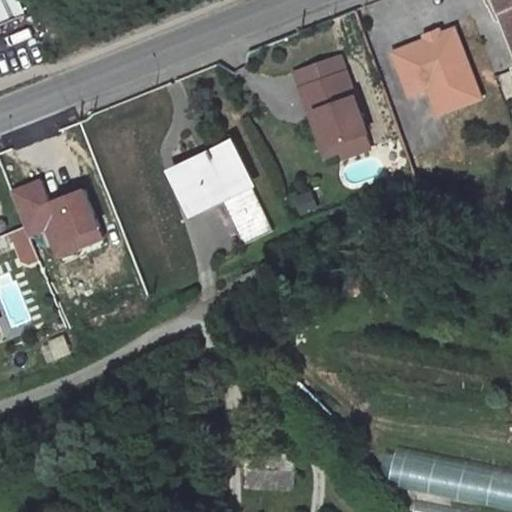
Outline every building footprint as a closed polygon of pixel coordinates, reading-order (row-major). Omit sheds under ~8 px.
[(0,0),(0,26),(26,15),(19,0),(0,0)] [(511,0),(487,0),(496,22),(502,20),(511,47),(511,0)] [(491,100),(462,26),(446,32),(445,29),(426,36),(428,40),(395,52),(411,94),(430,87),(443,119),(491,100)] [(345,53),(296,71),(313,115),(311,116),(327,160),(341,154),(344,162),(379,149),(374,137),(379,135),(364,93),(360,93),(345,53)] [(273,229),(232,144),(212,153),(212,155),(177,172),(195,210),(222,197),(245,243),(273,229)] [(61,259),(113,240),(94,187),(55,201),(47,179),(15,190),(32,237),(51,231),(61,259)] [(318,209),(311,191),(299,196),(305,213),(318,209)] [(17,247),(23,263),(38,257),(32,241),(17,247)] [(250,292),(283,273),(275,259),(242,277),(250,292)] [(364,299),(351,277),(336,286),(349,308),(364,299)] [(354,437),(287,371),(273,385),(340,451),(354,437)] [(357,455),(348,447),(342,453),(351,462),(357,455)] [(296,491),(297,450),(247,448),(245,489),(296,491)] [(473,511),(475,506),(511,511),(511,474),(396,457),(392,487),(421,492),(417,511),(473,511)]
